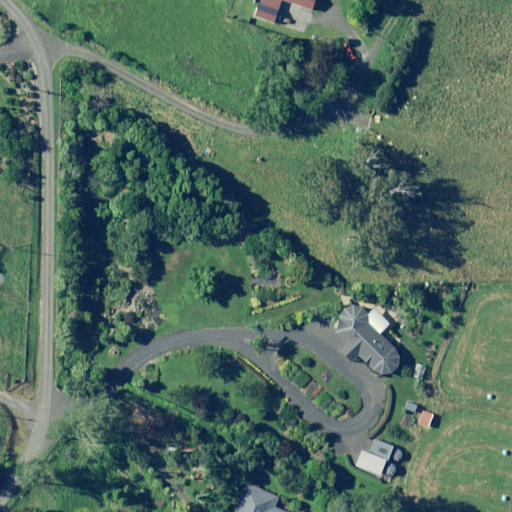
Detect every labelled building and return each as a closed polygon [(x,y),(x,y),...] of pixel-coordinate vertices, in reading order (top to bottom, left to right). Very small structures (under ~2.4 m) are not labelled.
[(259,0),(254,16),(272,22),(279,0),(281,0),(310,10),(313,0),(259,0)] [(376,373),(402,337),(389,328),(397,317),(376,301),(367,312),(352,301),(348,307),(345,305),(328,328),(343,339),(335,350),(352,361),(355,357),(376,373)] [(417,405),(404,400),(400,408),(414,414),(417,405)] [(430,414),(420,411),(416,425),(426,428),(430,414)] [(391,446),(373,439),(368,453),(386,460),(391,446)] [(278,496),(244,483),(232,511),(285,511),(274,507),(278,496)]
